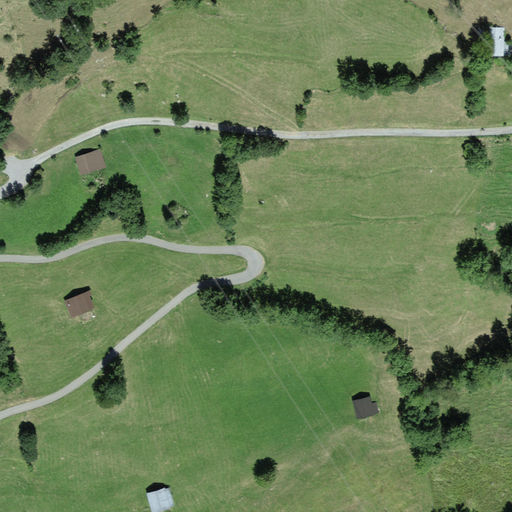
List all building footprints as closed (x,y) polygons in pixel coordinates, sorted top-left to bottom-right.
[(511,23),(488,24),(489,53),(511,52),(511,23)] [(102,148),(77,155),(82,173),(107,166),(102,148)] [(90,290),(67,301),(74,318),(98,308),(90,290)] [(372,395),(354,398),(357,417),(375,415),(372,395)] [(171,486),(148,493),(153,511),(158,511),(177,507),(171,486)]
